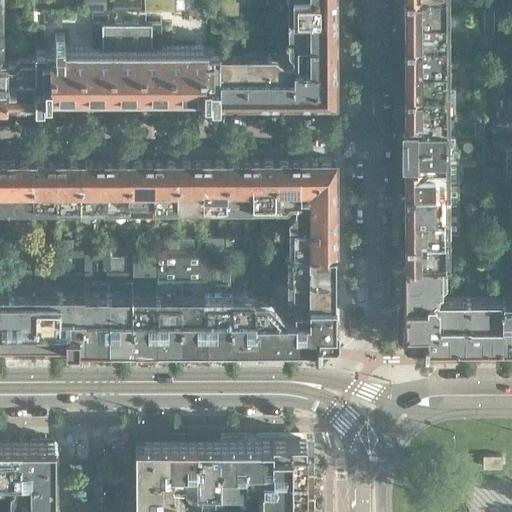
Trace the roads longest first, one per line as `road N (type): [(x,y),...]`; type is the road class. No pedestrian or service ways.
road 1 (residential): [(370,133),(0,133)]
road 2 (tertiary): [(89,400),(298,401),(336,418),(359,455)]
road 3 (residential): [(370,133),(372,332),(328,379)]
road 4 (tertiary): [(328,379),(88,373)]
road 5 (residential): [(370,0),(370,133)]
